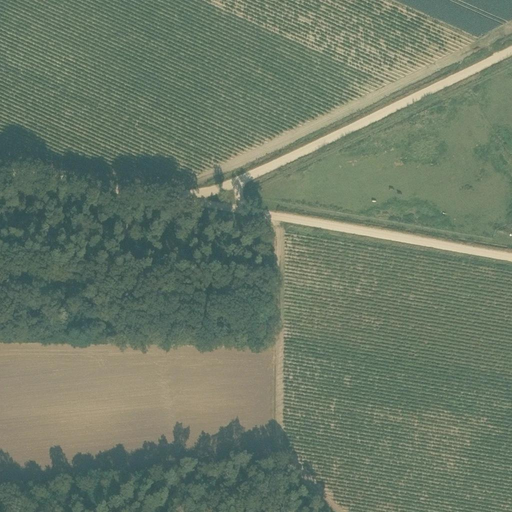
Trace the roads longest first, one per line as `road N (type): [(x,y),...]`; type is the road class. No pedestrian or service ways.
road 1 (track): [(199,202),(511,50)]
road 2 (track): [(199,202),(511,258)]
road 3 (track): [(271,216),(277,511)]
road 4 (track): [(0,174),(199,202)]
